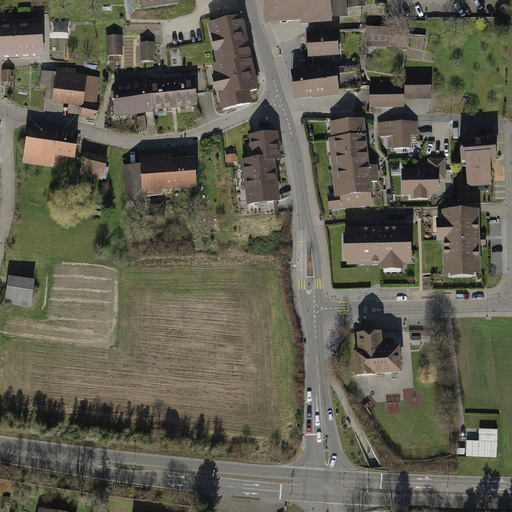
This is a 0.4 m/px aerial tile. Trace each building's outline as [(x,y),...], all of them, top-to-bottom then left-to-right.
[(139,0),(142,13),(181,8),(179,0),(139,0)] [(263,0),(266,26),(302,23),(302,27),(333,24),(333,21),(348,18),(346,0),(263,0)] [(365,0),(348,0),(350,9),(366,7),(365,0)] [(13,14),(0,14),(0,61),(45,59),(42,20),(14,21),(13,14)] [(243,14),(208,22),(217,62),(212,63),(214,74),(211,74),(215,92),(218,92),(222,109),(253,102),(250,90),(259,88),(243,14)] [(408,28),(365,25),(364,46),(407,48),(408,28)] [(337,31),(305,33),(307,57),(311,57),(338,55),(337,31)] [(122,35),(106,36),(107,56),(123,55),(122,35)] [(155,42),(140,42),(140,61),(155,61),(155,42)] [(338,55),(311,57),(313,65),(335,62),(335,67),(340,67),(338,55)] [(308,68),(290,71),(294,98),(311,96),(312,98),(339,94),(338,92),(363,89),(360,64),(340,67),(335,67),(335,62),(313,65),(308,65),(308,68)] [(56,72),(41,70),(40,86),(47,86),(45,101),(52,101),(52,102),(82,106),(80,117),(96,120),(100,104),(97,103),(100,77),(87,76),(87,74),(75,73),(76,68),(62,67),(62,68),(57,68),(56,72)] [(15,71),(2,70),(1,83),(14,84),(15,71)] [(150,77),(113,83),(114,116),(153,111),(153,110),(198,105),(195,76),(187,77),(187,73),(157,76),(158,79),(150,80),(150,77)] [(369,84),(370,107),(404,107),(404,100),(431,99),(431,74),(403,74),(403,84),(369,84)] [(369,165),(364,118),(329,121),(330,138),(328,138),(333,194),(327,195),(328,211),(373,206),(371,183),(380,182),(378,164),(369,165)] [(418,122),(378,123),(378,137),(383,137),(384,149),(410,148),(410,136),(418,136),(418,122)] [(59,128),(29,124),(23,162),(53,167),(53,166),(62,167),(63,157),(75,158),(79,132),(58,129),(59,128)] [(279,131),(250,134),(251,143),(249,143),(250,152),(251,152),(252,156),(241,158),(246,206),(282,202),(277,160),(282,159),(279,131)] [(494,135),(458,138),(460,162),(464,161),(467,188),(492,185),(490,164),(497,163),(494,135)] [(108,158),(85,152),(79,174),(102,180),(108,158)] [(236,153),(225,154),(226,163),(237,162),(236,153)] [(171,155),(140,157),(141,163),(123,165),(126,205),(147,203),(147,196),(164,195),(163,190),(197,187),(195,157),(171,158),(171,155)] [(414,169),(401,169),(402,195),(410,195),(410,199),(430,198),(430,195),(438,194),(438,180),(447,180),(446,157),(428,158),(428,168),(424,169),(424,165),(414,165),(414,169)] [(478,209),(441,210),(442,218),(435,218),(436,242),(442,241),(442,275),(448,274),(448,277),(473,276),(473,274),(480,274),(480,245),(486,245),(486,235),(479,235),(478,209)] [(375,228),(345,228),(345,234),(341,235),(342,259),(345,259),(346,265),(379,265),(379,270),(403,270),(403,265),(412,264),(411,226),(385,227),(385,222),(374,222),(375,228)] [(34,279),(8,275),(4,304),(31,307),(34,279)] [(382,330),(357,332),(358,337),(353,338),(356,375),(403,372),(401,345),(384,347),(382,330)] [(420,336),(412,336),(412,345),(421,345),(420,336)] [(479,440),(467,440),(467,456),(497,456),(498,429),(480,429),(479,440)]
